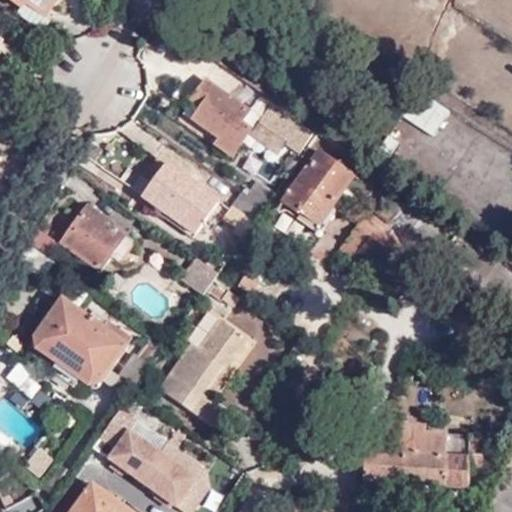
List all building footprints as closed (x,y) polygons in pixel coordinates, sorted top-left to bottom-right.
[(9,0),(19,7),(23,1),(43,15),(54,0),(9,0)] [(234,155),(252,127),(242,120),(249,109),(206,78),(193,98),(202,105),(194,116),(221,135),(216,142),(234,155)] [(300,152),(316,128),(275,99),(260,121),(288,140),(287,142),(300,152)] [(318,222),(353,174),(322,151),(287,201),(318,222)] [(220,201),(167,163),(143,197),(195,234),(220,201)] [(264,207),(275,193),(257,179),(246,195),(264,207)] [(338,252),(364,273),(372,263),(378,270),(389,279),(422,239),(395,217),(404,206),(388,191),(346,241),(346,242),(338,252)] [(246,233),(264,207),(246,195),(241,192),(223,216),(246,233)] [(86,206),(60,242),(99,270),(111,254),(126,234),(86,206)] [(461,255),(404,206),(395,217),(422,239),(389,279),(405,292),(430,263),(444,274),(451,279),(460,284),(475,297),(470,303),(511,331),(511,285),(468,248),(461,255)] [(286,235),(271,224),(243,266),(257,277),(286,235)] [(126,234),(111,254),(121,261),(135,241),(126,234)] [(27,244),(17,261),(42,279),(53,263),(27,244)] [(200,297),(212,280),(217,273),(196,258),(187,270),(190,273),(182,285),(200,297)] [(372,263),(364,273),(371,278),(378,270),(372,263)] [(63,298),(62,298),(35,336),(37,348),(87,385),(100,383),(128,345),(126,344),(131,337),(94,311),(89,317),(76,308),(86,294),(73,285),(63,298)] [(221,365),(230,371),(250,341),(220,319),(199,348),(191,343),(160,388),(212,425),(224,408),(210,398),(202,392),(221,365)] [(134,354),(111,386),(127,398),(129,396),(151,365),(148,363),(161,344),(150,336),(137,355),(134,354)] [(210,398),(230,371),(221,365),(202,392),(210,398)] [(385,451),(367,450),(364,476),(465,482),(468,433),(426,431),(426,422),(392,420),(391,437),(386,437),(385,451)] [(122,431),(102,473),(152,496),(146,510),(151,511),(191,511),(210,472),(122,431)] [(25,469),(41,478),(54,453),(38,445),(25,469)] [(511,511),(511,453),(484,511),(511,511)] [(127,511),(91,488),(74,511),(127,511)]
